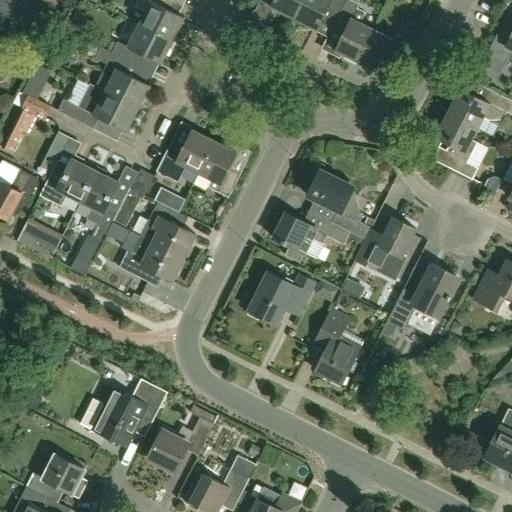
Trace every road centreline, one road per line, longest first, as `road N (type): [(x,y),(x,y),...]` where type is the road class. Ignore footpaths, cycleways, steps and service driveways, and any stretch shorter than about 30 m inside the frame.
road 1 (tertiary): [(354,461),(206,384),(191,358),(187,336),(288,129)]
road 2 (residential): [(511,235),(423,190),(375,126)]
road 3 (residential): [(67,123),(138,158),(172,88),(190,78)]
road 4 (tertiary): [(375,126),(407,109),(463,0)]
